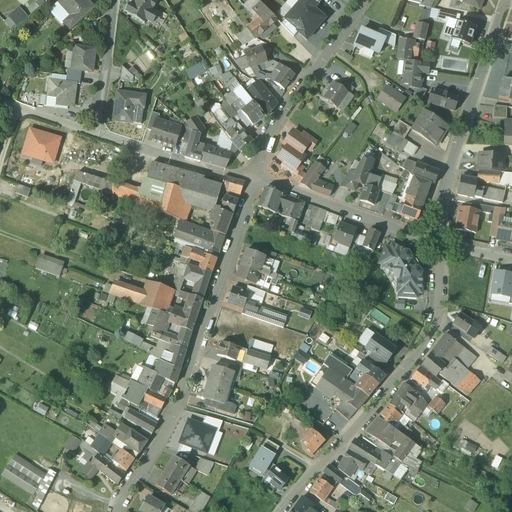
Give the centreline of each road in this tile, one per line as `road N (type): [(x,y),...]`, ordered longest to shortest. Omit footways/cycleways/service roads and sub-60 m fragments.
road 1 (residential): [(114,511),(168,425),(251,178)]
road 2 (residential): [(436,243),(431,341),(277,511)]
road 3 (residential): [(506,0),(433,220),(436,243)]
road 4 (residential): [(251,178),(273,127),(364,0)]
road 5 (residential): [(436,243),(251,178)]
road 6 (residential): [(251,178),(105,139)]
road 7 (residential): [(105,139),(122,0)]
